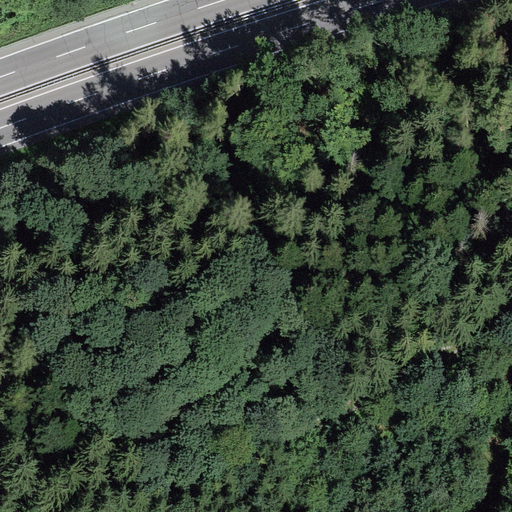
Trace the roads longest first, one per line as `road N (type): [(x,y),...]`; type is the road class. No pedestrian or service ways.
road 1 (motorway): [(0,129),(388,0)]
road 2 (track): [(511,315),(156,511)]
road 3 (motorway): [(222,0),(0,76)]
